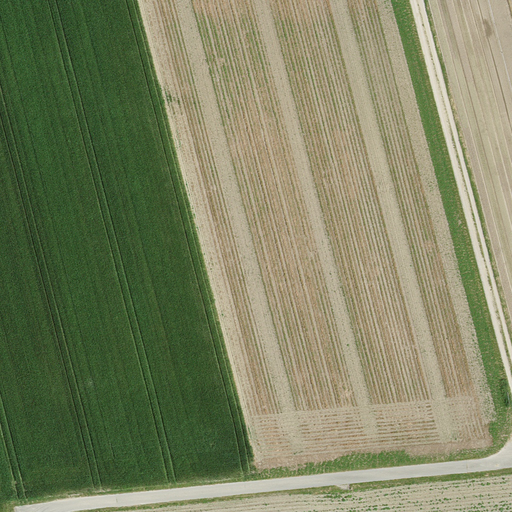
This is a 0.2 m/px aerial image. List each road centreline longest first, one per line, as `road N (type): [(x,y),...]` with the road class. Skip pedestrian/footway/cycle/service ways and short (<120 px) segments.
road 1 (track): [(511,460),(66,511)]
road 2 (track): [(417,0),(511,370)]
